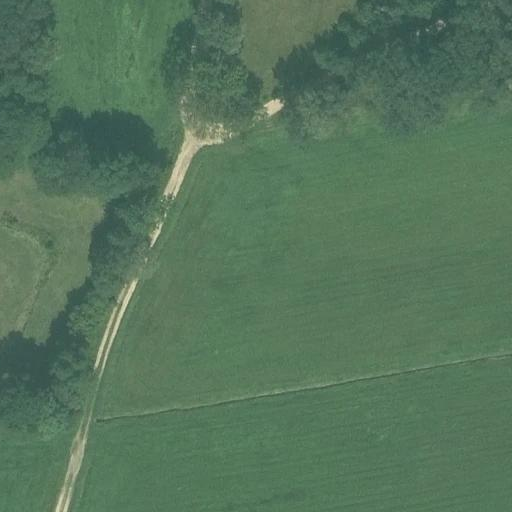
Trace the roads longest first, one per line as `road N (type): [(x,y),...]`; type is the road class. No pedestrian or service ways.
road 1 (track): [(486,0),(274,112),(185,147)]
road 2 (track): [(185,147),(104,347)]
road 3 (unclassified): [(61,511),(104,347)]
road 4 (track): [(185,147),(201,0)]
